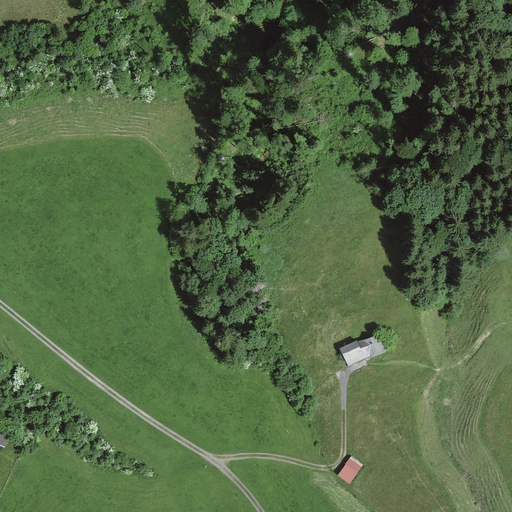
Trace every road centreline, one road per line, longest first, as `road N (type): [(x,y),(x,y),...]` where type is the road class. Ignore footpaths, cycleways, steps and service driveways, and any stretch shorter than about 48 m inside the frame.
road 1 (track): [(0,306),(215,460)]
road 2 (track): [(215,460),(270,456),(330,469),(343,450),(347,372),(367,363)]
